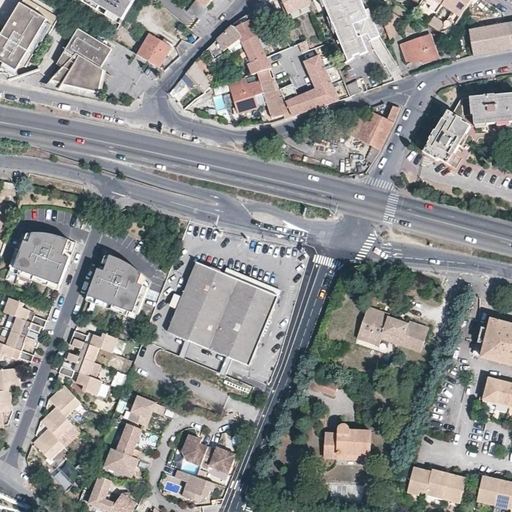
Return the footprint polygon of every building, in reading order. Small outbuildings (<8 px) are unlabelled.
[(33,61),(59,18),(28,0),(23,0),(0,39),(0,73),(3,69),(9,73),(10,75),(12,80),(37,71),(33,61)] [(101,8),(88,0),(79,0),(98,12),(101,8)] [(88,0),(101,8),(109,13),(123,22),(136,0),(88,0)] [(197,0),(190,9),(191,15),(193,16),(195,16),(200,20),(205,14),(209,10),(197,0)] [(196,0),(197,0),(209,10),(211,7),(209,5),(213,0),(196,0)] [(305,7),(311,5),(308,0),(282,0),(288,14),(305,7)] [(354,0),(352,1),(351,0),(321,0),(348,63),(353,59),(352,57),(358,55),(359,57),(363,55),(367,54),(360,38),(366,36),(371,40),(378,37),(371,19),(368,20),(359,0),(354,0)] [(430,9),(437,14),(442,6),(443,7),(447,0),(432,0),(435,2),(430,9)] [(470,5),(472,0),(447,0),(443,7),(452,13),(460,19),(470,5)] [(308,15),(314,12),(311,5),(305,7),(308,15)] [(422,22),(428,26),(434,17),(437,14),(430,9),(422,22)] [(383,21),(390,41),(403,21),(389,12),(383,21)] [(121,26),(123,22),(109,13),(107,17),(121,26)] [(447,39),(460,19),(452,13),(445,25),(434,17),(428,26),(447,39)] [(262,36),(261,35),(258,27),(255,28),(250,17),(248,18),(250,22),(234,29),(239,38),(241,42),(257,38),(262,36)] [(511,23),(506,25),(470,32),(474,57),(511,49),(511,23)] [(226,51),(239,38),(234,29),(233,27),(227,33),(209,50),(211,54),(215,61),(227,53),(226,51)] [(62,69),(54,77),(63,86),(98,93),(103,72),(100,70),(107,59),(112,50),(78,29),(57,65),(62,69)] [(173,49),(152,35),(147,43),(139,57),(160,70),(173,49)] [(438,59),(431,36),(403,44),(408,64),(417,62),(423,60),(424,64),(438,59)] [(271,70),(257,38),(241,42),(249,58),(243,61),(247,69),(250,68),(253,76),(257,75),(268,71),(271,70)] [(306,42),(299,45),(303,54),(310,51),(306,42)] [(336,66),(331,54),(325,56),(330,69),(336,66)] [(305,64),(316,91),(317,93),(315,94),(316,98),(314,99),(319,109),(333,104),(339,102),(320,57),(305,64)] [(209,90),(214,89),(200,68),(197,63),(188,74),(192,79),(204,94),(209,90)] [(3,69),(0,73),(2,74),(6,77),(11,80),(12,80),(10,75),(9,73),(3,69)] [(257,75),(258,79),(260,84),(272,80),(268,71),(257,75)] [(106,74),(103,72),(98,93),(96,101),(100,102),(106,74)] [(192,79),(188,74),(181,82),(185,87),(192,79)] [(341,102),(351,98),(346,86),(341,75),(337,77),(339,84),(334,86),(341,102)] [(62,93),(63,86),(54,77),(43,89),(62,93)] [(272,119),(291,113),(281,91),(275,79),(272,80),(260,84),(258,79),(248,83),(249,87),(247,88),(244,80),(228,85),(232,96),(238,115),(257,110),(253,99),(263,96),(267,107),(272,119)] [(170,95),(174,99),(185,87),(181,82),(170,95)] [(351,98),(359,95),(357,82),(346,86),(351,98)] [(294,85),(281,91),(291,113),(293,118),(309,113),(302,97),(299,98),(294,85)] [(98,93),(63,86),(62,93),(67,94),(96,101),(98,93)] [(316,91),(302,97),(309,113),(319,109),(314,99),(316,98),(315,94),(317,93),(316,91)] [(253,99),(257,110),(267,107),(263,96),(253,99)] [(452,115),(462,121),(463,119),(465,116),(474,116),(475,128),(476,128),(487,127),(487,125),(497,125),(497,127),(510,126),(510,124),(511,123),(511,96),(503,97),(503,96),(492,97),(481,97),(481,98),(461,100),(452,115)] [(402,110),(394,108),(388,121),(381,118),(372,113),(358,141),(371,147),(374,148),(367,159),(373,164),(381,152),(402,110)] [(462,122),(462,121),(452,115),(448,112),(439,125),(438,125),(434,133),(427,144),(429,144),(424,153),(438,162),(439,160),(448,166),(450,167),(456,156),(455,155),(460,147),(461,148),(468,137),(466,136),(470,128),(461,123),(462,122)] [(58,236),(35,233),(24,235),(11,267),(13,267),(19,270),(21,271),(36,277),(51,282),(61,286),(72,258),(66,256),(62,254),(64,248),(68,250),(70,243),(71,240),(58,236)] [(140,271),(123,260),(113,256),(111,259),(109,266),(112,267),(110,273),(107,271),(100,269),(90,297),(99,301),(114,306),(130,312),(132,313),(138,315),(139,316),(151,284),(140,271)] [(168,331),(210,349),(216,351),(249,365),(278,296),(236,278),(197,262),(168,331)] [(36,277),(21,271),(19,275),(22,276),(35,281),(36,277)] [(51,282),(36,277),(35,281),(50,287),(51,282)] [(61,286),(51,282),(50,287),(60,290),(61,286)] [(26,302),(11,296),(6,311),(21,317),(29,320),(33,309),(28,307),(25,306),(26,302)] [(283,298),(278,296),(249,365),(255,367),(268,333),(283,298)] [(114,306),(99,301),(97,305),(112,311),(114,306)] [(130,312),(114,306),(112,311),(128,316),(130,312)] [(430,327),(411,321),(410,324),(399,320),(390,317),(391,314),(368,306),(357,340),(379,347),(382,340),(421,354),(430,327)] [(49,319),(36,314),(33,321),(46,326),(49,319)] [(29,320),(21,317),(16,331),(28,336),(31,329),(43,333),(45,330),(46,326),(33,321),(29,320)] [(511,324),(500,322),(492,320),(490,329),(484,327),(480,340),(483,341),(486,342),(483,357),(511,364),(511,324)] [(90,334),(77,330),(74,337),(87,342),(90,334)] [(28,336),(16,331),(11,345),(18,348),(23,349),(25,344),(38,348),(39,345),(41,340),(28,336)] [(121,338),(106,332),(104,336),(100,335),(96,333),(92,344),(99,346),(115,352),(121,338)] [(87,342),(74,337),(72,342),(71,344),(84,349),(81,356),(94,361),(99,346),(92,344),(87,342)] [(11,345),(0,340),(0,359),(4,361),(6,356),(14,360),(18,348),(11,345)] [(482,345),(476,344),(473,354),(479,355),(482,345)] [(36,354),(23,349),(20,357),(33,361),(34,359),(36,354)] [(210,349),(204,365),(210,367),(216,351),(210,349)] [(81,356),(69,351),(67,357),(66,359),(79,363),(76,370),(82,372),(95,377),(100,363),(94,361),(81,356)] [(73,377),(76,370),(63,365),(61,371),(61,372),(73,377)] [(210,367),(204,365),(201,372),(206,374),(210,367)] [(21,375),(20,368),(0,369),(0,389),(12,389),(23,388),(21,375)] [(124,388),(128,375),(116,371),(112,385),(124,388)] [(95,377),(82,372),(78,382),(86,385),(84,390),(97,394),(102,380),(95,377)] [(336,384),(315,375),(310,385),(332,394),(336,384)] [(483,400),(496,403),(502,382),(495,380),(488,378),(483,400)] [(502,382),(496,403),(509,406),(511,396),(511,384),(508,383),(502,382)] [(83,402),(66,384),(56,393),(50,398),(57,405),(68,416),(83,402)] [(12,394),(12,389),(0,389),(0,410),(3,411),(14,410),(12,394)] [(165,405),(137,394),(128,418),(143,424),(146,425),(152,410),(162,413),(165,405)] [(68,416),(57,405),(48,414),(42,420),(49,428),(66,445),(82,431),(75,424),(68,416)] [(142,427),(128,422),(117,449),(137,457),(140,449),(134,447),(142,427)] [(332,433),(327,433),(325,458),(369,461),(371,431),(350,430),(350,428),(349,426),(345,424),(344,423),(343,423),(340,424),(338,427),(338,428),(338,429),(338,434),(332,433)] [(66,445),(49,428),(37,439),(34,443),(51,461),(67,446),(66,445)] [(202,438),(189,433),(183,450),(187,459),(201,464),(208,445),(200,442),(202,438)] [(216,448),(208,445),(201,464),(201,465),(209,469),(211,464),(229,472),(236,453),(217,445),(216,448)] [(117,449),(116,449),(109,467),(121,472),(134,470),(139,457),(137,457),(117,449)] [(190,473),(178,468),(175,476),(188,480),(190,473)] [(421,492),(427,493),(432,472),(419,469),(415,468),(408,494),(420,497),(421,492)] [(64,490),(71,485),(61,470),(54,475),(64,490)] [(426,495),(443,499),(449,474),(441,471),(433,470),(432,472),(427,493),(426,495)] [(197,475),(190,473),(188,480),(183,494),(194,498),(197,491),(203,493),(208,495),(213,481),(197,475)] [(112,479),(100,474),(89,501),(110,510),(116,502),(105,497),(112,479)] [(449,474),(443,499),(460,503),(467,478),(460,476),(449,474)] [(477,501),(494,505),(500,479),(489,477),(483,476),(477,501)] [(494,505),(510,509),(511,502),(511,481),(511,482),(500,479),(494,505)] [(129,511),(132,509),(130,491),(123,492),(116,502),(110,510),(110,511),(111,511),(129,511)] [(200,500),(203,493),(197,491),(194,498),(200,500)]
